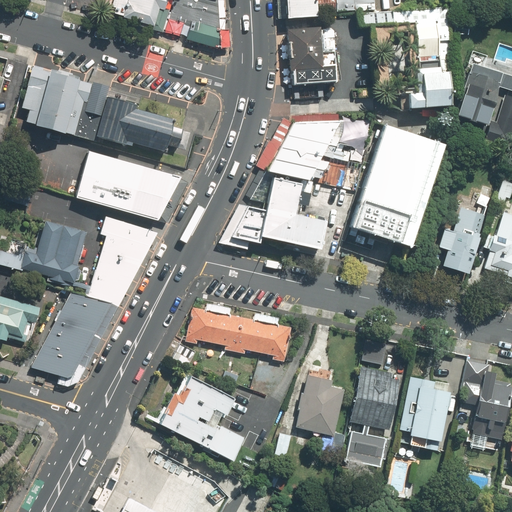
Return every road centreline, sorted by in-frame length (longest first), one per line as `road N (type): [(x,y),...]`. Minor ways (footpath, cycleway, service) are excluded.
road 1 (residential): [(179,251),(511,328)]
road 2 (residential): [(248,87),(0,18)]
road 3 (primary): [(248,87),(233,141),(179,251)]
road 4 (primary): [(179,251),(98,409)]
